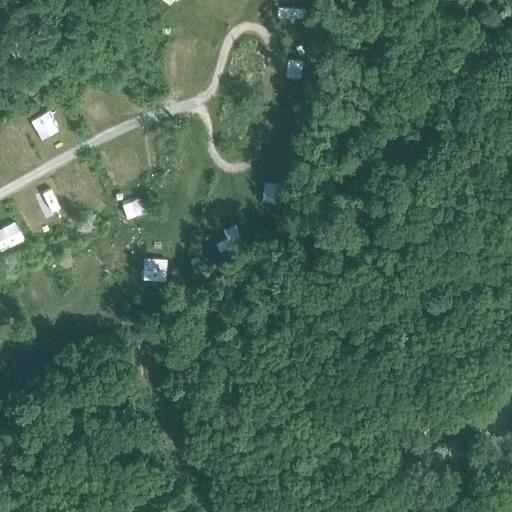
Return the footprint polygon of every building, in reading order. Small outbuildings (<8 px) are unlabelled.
[(90,126),(108,118),(98,98),(81,106),(90,126)] [(33,118),(45,138),(62,127),(51,108),(33,118)] [(274,115),(272,133),(294,135),(296,118),(274,115)] [(0,133),(0,146),(5,158),(23,150),(13,128),(0,133)] [(116,180),(135,172),(127,153),(108,160),(116,180)] [(80,193),(95,184),(85,167),(70,176),(80,193)] [(0,234),(8,247),(25,237),(12,215),(0,222),(0,234)]
